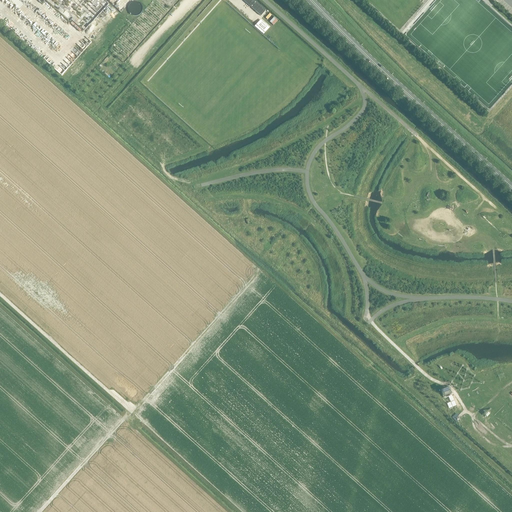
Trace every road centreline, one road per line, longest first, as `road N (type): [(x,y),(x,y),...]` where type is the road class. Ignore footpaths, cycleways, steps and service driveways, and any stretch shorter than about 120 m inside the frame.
road 1 (secondary): [(511,187),(311,0)]
road 2 (track): [(130,410),(0,293)]
